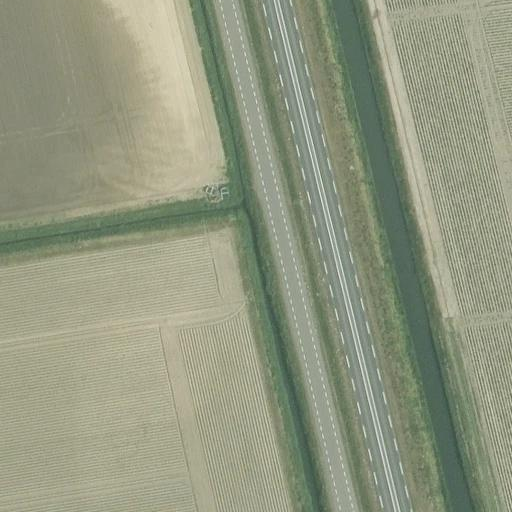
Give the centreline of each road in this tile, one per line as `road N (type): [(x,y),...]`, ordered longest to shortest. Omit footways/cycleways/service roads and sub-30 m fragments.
road 1 (unclassified): [(346,511),(225,0)]
road 2 (primary): [(396,511),(275,0)]
road 3 (track): [(447,312),(373,0)]
